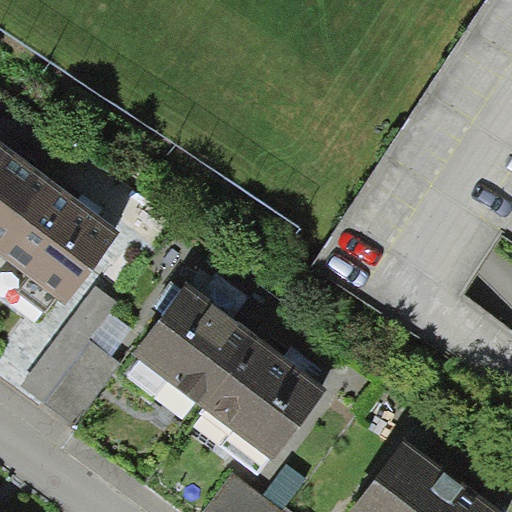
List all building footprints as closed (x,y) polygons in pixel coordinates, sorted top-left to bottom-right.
[(0,262),(46,295),(97,280),(127,237),(0,149),(0,262)] [(511,216),(508,221),(511,223),(511,155),(492,185),(511,198),(511,216)] [(173,271),(325,378),(343,352),(191,246),(173,271)] [(97,280),(46,295),(0,359),(0,363),(55,402),(126,300),(97,280)] [(279,469),(332,395),(197,297),(144,371),(279,469)] [(495,511),(408,455),(370,511),(495,511)] [(291,511),(237,474),(210,511),(291,511)]
